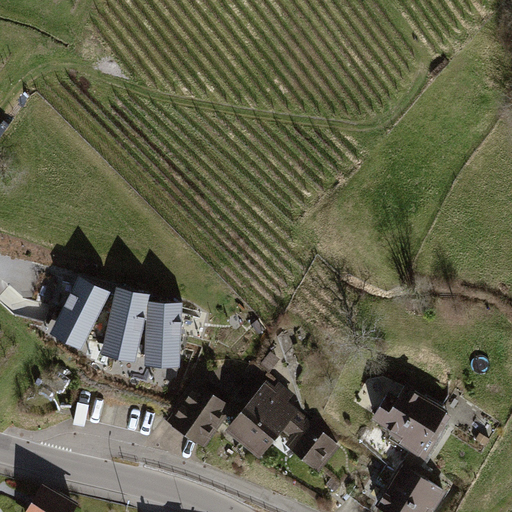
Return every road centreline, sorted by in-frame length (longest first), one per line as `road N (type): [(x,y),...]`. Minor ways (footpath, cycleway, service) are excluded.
road 1 (residential): [(299,511),(92,438),(55,444),(35,462)]
road 2 (tertiary): [(35,462),(223,511)]
